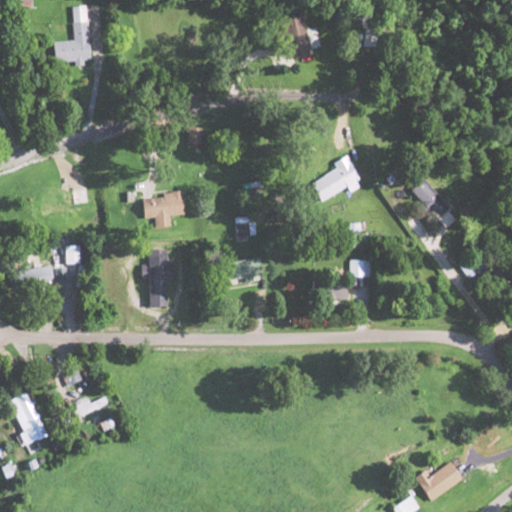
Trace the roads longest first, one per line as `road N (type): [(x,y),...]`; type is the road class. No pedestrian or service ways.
road 1 (residential): [(511,388),(479,340),(0,340)]
road 2 (residential): [(0,151),(179,79)]
